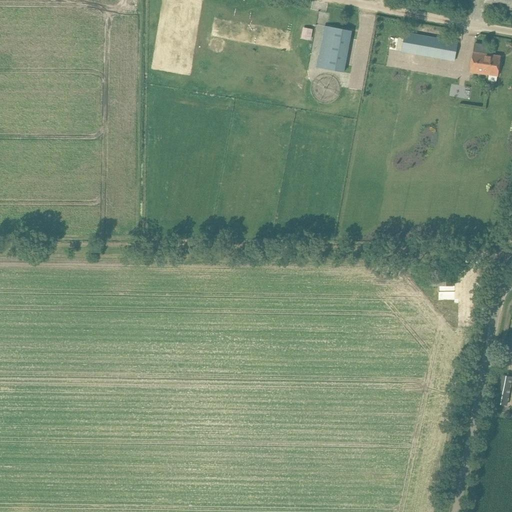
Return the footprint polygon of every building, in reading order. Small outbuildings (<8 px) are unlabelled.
[(511,0),(485,0),(484,5),(511,9),(511,0)] [(317,68),(343,73),(352,31),(325,26),(317,68)] [(303,29),(302,37),(312,39),(313,31),(303,29)] [(404,33),(401,51),(454,61),(458,42),(404,33)] [(470,72),(498,76),(501,56),(473,52),(470,72)] [(274,59),(271,76),(295,81),(293,93),(298,94),(301,82),(299,82),(302,66),(284,63),(284,61),(274,59)] [(430,286),(439,286),(453,286),(453,270),(430,270),(430,286)] [(495,403),(506,405),(511,377),(501,375),(495,403)]
